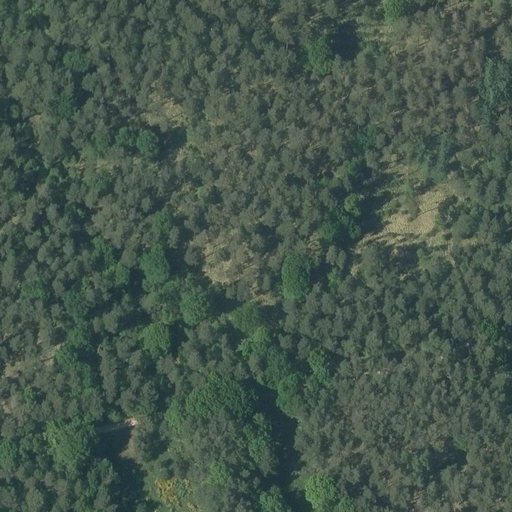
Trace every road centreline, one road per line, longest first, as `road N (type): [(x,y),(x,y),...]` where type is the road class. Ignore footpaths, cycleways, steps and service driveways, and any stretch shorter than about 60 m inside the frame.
road 1 (track): [(9,451),(511,342)]
road 2 (track): [(165,415),(121,311),(0,116)]
